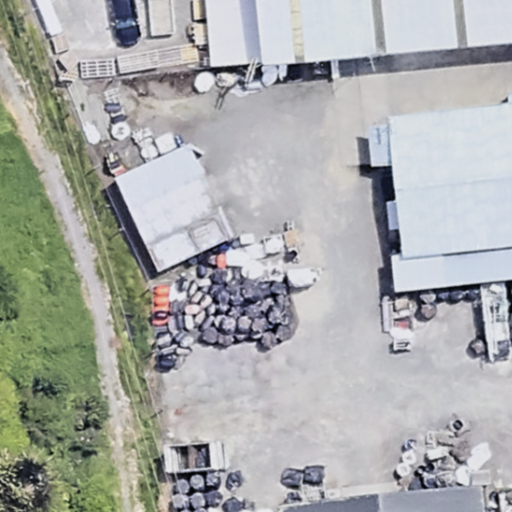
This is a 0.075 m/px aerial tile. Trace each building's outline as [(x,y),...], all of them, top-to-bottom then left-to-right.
[(511,0),(212,0),(217,61),(511,38),(511,0)] [(511,105),(392,117),(404,248),(511,238),(511,105)] [(229,233),(187,140),(108,175),(150,268),(229,233)] [(224,289),(164,287),(159,402),(219,404),(224,289)] [(488,511),(487,495),(291,508),(291,511),(488,511)]
